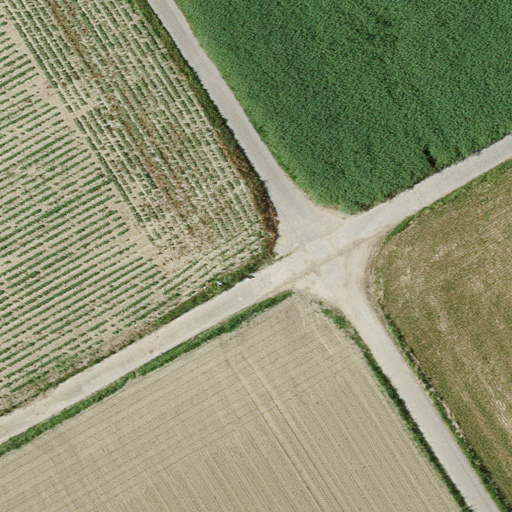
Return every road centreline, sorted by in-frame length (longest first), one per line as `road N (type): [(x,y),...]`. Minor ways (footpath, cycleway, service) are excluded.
road 1 (track): [(511,144),(0,431)]
road 2 (track): [(485,511),(321,251)]
road 3 (track): [(160,0),(321,251)]
